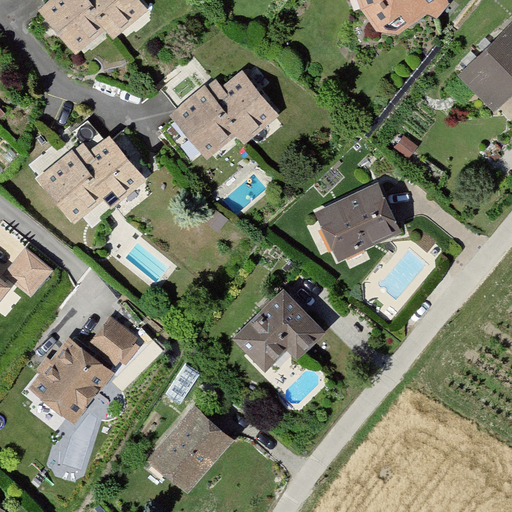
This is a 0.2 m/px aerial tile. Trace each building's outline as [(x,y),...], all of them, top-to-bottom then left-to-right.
[(40,0),(28,9),(67,57),(97,34),(106,42),(141,13),(130,0),(40,0)] [(349,0),(355,17),(379,40),(392,40),(420,18),(434,21),(441,7),(438,0),(349,0)] [(511,22),(451,81),(489,118),(511,95),(511,22)] [(162,117),(196,161),(225,137),(237,151),(274,120),(239,76),(214,94),(206,85),(162,117)] [(77,140),(28,182),(70,228),(91,205),(106,214),(144,187),(103,133),(89,152),(77,140)] [(298,218),(320,268),(394,237),(373,185),(298,218)] [(0,292),(1,291),(21,308),(46,278),(18,253),(0,272),(0,292)] [(223,341),(256,375),(279,349),(291,359),(316,332),(274,290),(223,341)] [(21,395),(64,430),(131,343),(103,323),(78,353),(63,342),(21,395)] [(141,466),(181,500),(227,440),(188,409),(141,466)] [(0,511),(5,511),(8,509),(0,502),(0,511)]
